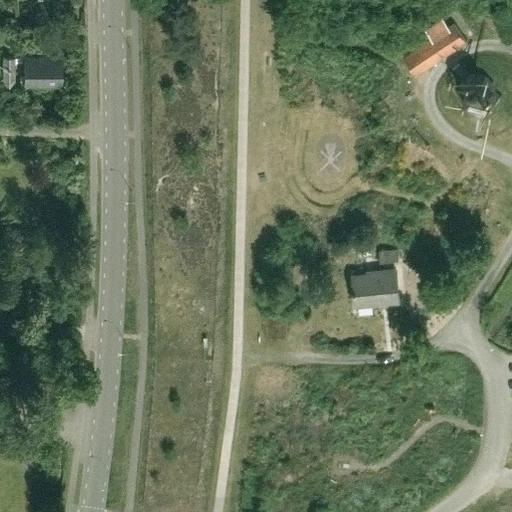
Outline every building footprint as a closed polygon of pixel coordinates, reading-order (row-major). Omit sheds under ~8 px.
[(415,73),(426,66),(465,40),(452,22),(403,56),(410,66),(415,73)] [(16,83),(51,84),(52,56),(17,55),(16,83)] [(491,88),(483,78),(471,78),(463,85),(463,94),(471,103),(482,104),(489,97),(491,88)] [(378,249),(379,261),(399,259),(398,247),(378,249)] [(398,300),(395,269),(366,272),(366,274),(352,275),(355,304),(398,300)]
